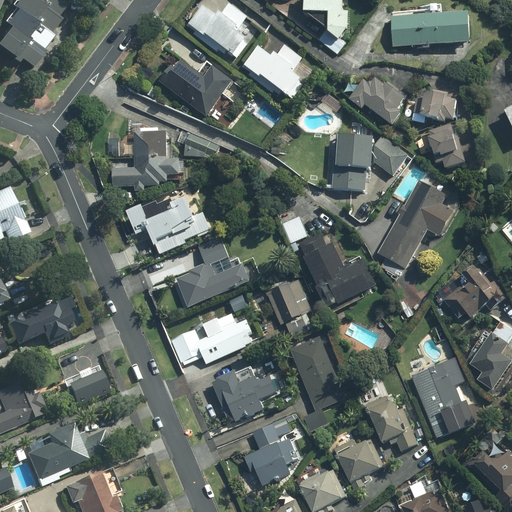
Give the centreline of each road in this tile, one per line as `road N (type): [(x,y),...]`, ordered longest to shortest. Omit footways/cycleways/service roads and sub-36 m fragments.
road 1 (residential): [(206,511),(45,135)]
road 2 (residential): [(45,135),(145,0)]
